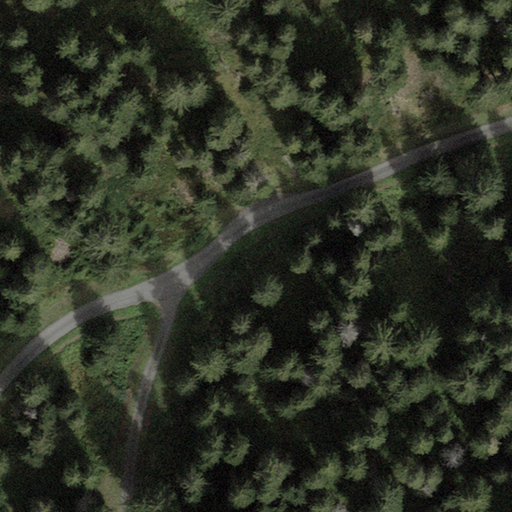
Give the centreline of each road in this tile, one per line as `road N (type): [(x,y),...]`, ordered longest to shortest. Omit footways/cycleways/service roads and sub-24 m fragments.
road 1 (track): [(0,382),(71,316),(172,277),(270,206),(511,125)]
road 2 (track): [(172,277),(138,407),(126,511)]
